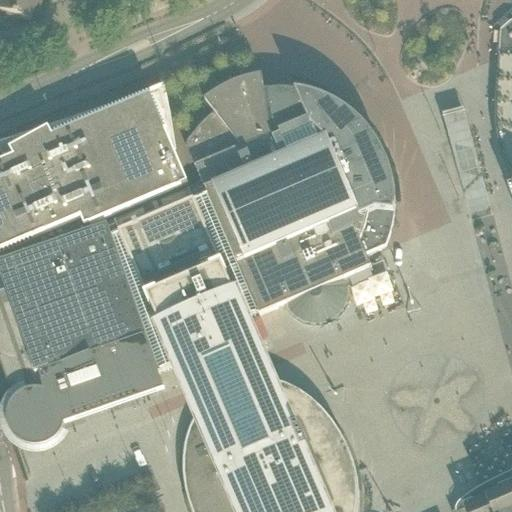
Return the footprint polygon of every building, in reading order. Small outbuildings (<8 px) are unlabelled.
[(38,10),(40,1),(35,0),(0,0),(0,22),(2,23),(4,14),(29,22),(33,8),(38,10)] [(511,22),(511,23),(501,32),(495,105),(496,126),(496,130),(500,151),(502,155),(511,185),(511,22)] [(371,269),(366,256),(386,247),(387,244),(388,240),(390,237),(391,233),(392,230),(392,226),(393,222),(394,219),(394,215),(394,211),(395,207),(395,204),(395,200),(394,196),(394,192),(394,188),(393,184),(392,181),(391,177),(391,173),(389,170),(388,166),(387,162),(385,159),(384,155),(382,152),(380,148),(378,145),(376,142),(374,139),(372,136),(369,133),(367,130),(364,127),(362,124),(359,121),(356,119),(353,116),(350,114),(347,112),(344,110),(340,108),(337,106),(334,104),(330,102),(327,101),(323,99),(320,98),(316,97),(313,96),(309,95),(306,94),(302,93),(299,93),(295,92),(304,113),(290,119),(278,92),(275,92),(271,92),(268,92),(264,93),(263,87),(263,84),(262,77),(259,78),(257,78),(252,79),(247,80),(240,83),(234,85),(230,87),(226,89),(222,91),(219,93),(215,95),(212,97),(208,99),(205,102),(209,108),(215,114),(210,118),(206,122),(203,124),(200,127),(199,129),(195,133),(192,138),(189,142),(186,146),(208,197),(194,202),(189,191),(162,202),(167,214),(149,222),(144,210),(114,223),(115,226),(108,229),(107,226),(0,263),(0,274),(6,292),(0,293),(0,362),(8,385),(12,384),(16,399),(15,400),(13,401),(13,402),(12,403),(12,404),(11,405),(11,406),(10,406),(10,407),(9,408),(9,409),(9,410),(8,411),(8,412),(8,413),(7,414),(7,415),(7,416),(7,417),(7,418),(7,419),(7,420),(7,421),(7,422),(7,423),(7,424),(7,425),(8,426),(8,427),(8,428),(8,429),(9,430),(9,431),(10,432),(10,433),(11,434),(11,435),(12,436),(12,437),(13,437),(14,438),(14,439),(15,440),(16,441),(17,442),(18,443),(19,443),(20,444),(21,445),(22,445),(23,446),(24,446),(25,447),(26,447),(27,447),(28,448),(29,448),(30,448),(31,448),(32,449),(33,449),(34,449),(35,449),(36,449),(37,449),(38,449),(39,449),(40,449),(41,449),(42,449),(43,448),(44,448),(45,448),(46,447),(47,447),(48,447),(48,446),(49,446),(50,445),(51,445),(52,444),(53,444),(54,443),(55,442),(56,441),(57,441),(57,440),(58,439),(59,438),(60,437),(61,436),(61,435),(62,434),(62,433),(63,432),(63,431),(64,430),(64,429),(64,428),(65,427),(65,426),(104,412),(165,391),(162,382),(159,375),(176,367),(184,384),(189,397),(198,417),(197,417),(196,421),(194,424),(192,428),(191,432),(190,436),(189,440),(188,443),(187,447),(186,451),(185,455),(185,459),(185,463),(184,467),(184,471),(184,476),(185,480),(185,484),(186,488),(186,492),(187,496),(188,499),(189,503),(190,507),(191,511),(356,511),(357,508),(357,504),(357,500),(357,496),(357,492),(357,487),(356,483),(356,479),(355,475),(354,471),(353,468),(352,464),(351,460),(350,456),(348,452),(347,449),(345,445),(343,441),(341,438),(339,434),(337,431),(334,428),(332,424),(329,421),(327,418),(324,415),(321,412),(318,410),(315,407),(312,405),(309,402),(305,400),(302,398),(299,396),(295,394),(291,392),(288,390),(284,389),(280,387),(276,386),(273,385),(271,382),(264,365),(258,352),(245,322),(246,322),(259,316),(259,317),(287,305),(287,306),(287,307),(288,308),(288,309),(289,310),(290,311),(290,312),(291,313),(292,314),(292,315),(293,315),(294,316),(295,317),(296,318),(297,319),(298,320),(299,320),(300,321),(301,321),(302,322),(303,322),(304,323),(305,323),(306,323),(307,324),(308,324),(309,324),(310,324),(312,325),(313,325),(314,325),(315,325),(316,325),(317,325),(318,325),(319,325),(320,325),(321,324),(322,324),(324,324),(325,324),(326,323),(327,323),(328,323),(329,322),(330,322),(331,321),(332,321),(333,320),(334,319),(335,318),(336,317),(337,317),(338,316),(338,315),(339,314),(340,314),(341,313),(341,312),(342,311),(342,310),(343,309),(344,308),(344,307),(345,306),(345,305),(345,304),(346,303),(346,302),(346,301),(347,300),(347,299),(347,298),(347,297),(347,296),(347,294),(347,293),(346,287),(344,281),(371,269)] [(187,185),(171,148),(159,118),(166,115),(157,93),(52,138),(48,131),(9,152),(13,159),(0,165),(0,254),(86,218),(89,227),(112,218),(187,185)] [(465,114),(464,110),(442,116),(444,120),(471,221),(492,215),(465,114)] [(511,511),(511,489),(459,511),(458,511),(511,511)]
